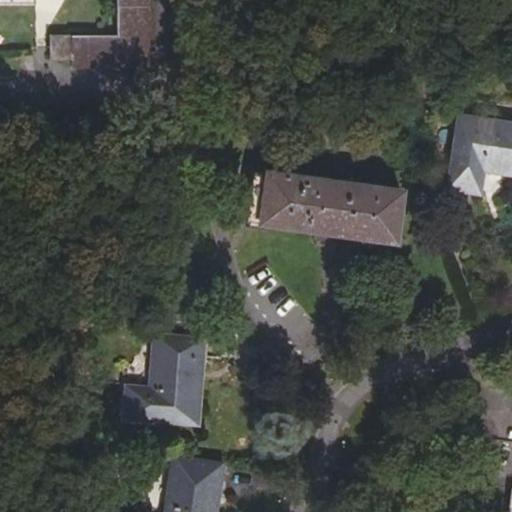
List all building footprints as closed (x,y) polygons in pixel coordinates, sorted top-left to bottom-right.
[(149,67),(148,0),(117,0),(117,36),(50,36),(50,60),(73,60),(73,67),(149,67)] [(511,125),(460,118),(450,189),(478,193),(482,169),(511,173),(511,125)] [(252,172),(246,222),(394,241),(401,191),(252,172)] [(196,422),(201,356),(193,355),(195,339),(155,336),(151,389),(127,387),(124,416),(196,422)] [(202,340),(195,339),(193,355),(201,356),(202,340)] [(214,463),(174,457),(166,511),(214,511),(219,480),(211,478),(214,463)] [(221,464),(214,463),(211,478),(219,480),(221,464)]
